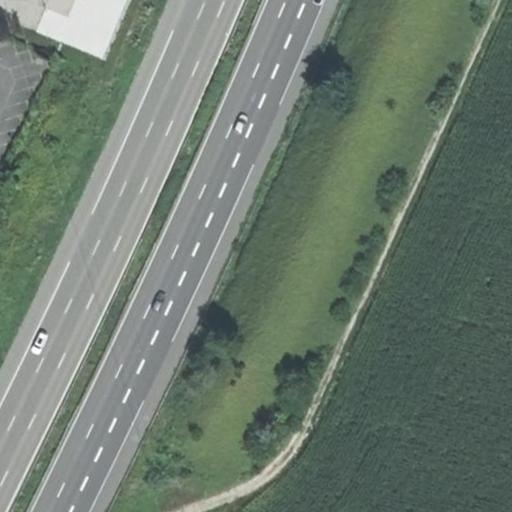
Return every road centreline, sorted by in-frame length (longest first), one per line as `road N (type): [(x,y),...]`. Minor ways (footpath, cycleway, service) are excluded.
road 1 (track): [(490,0),(289,449),(257,484),(180,511)]
road 2 (trunk): [(56,511),(217,184),(296,0)]
road 3 (trunk): [(216,0),(0,462)]
